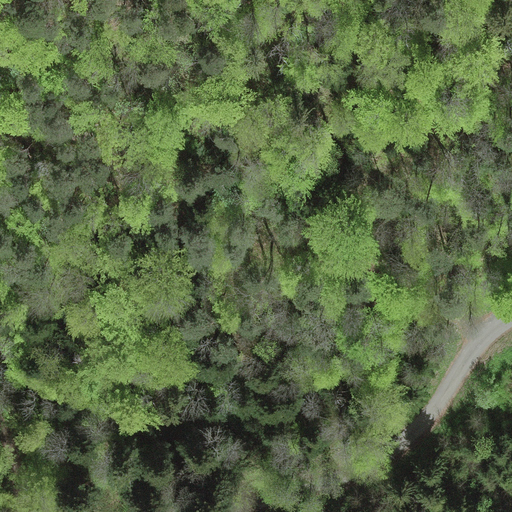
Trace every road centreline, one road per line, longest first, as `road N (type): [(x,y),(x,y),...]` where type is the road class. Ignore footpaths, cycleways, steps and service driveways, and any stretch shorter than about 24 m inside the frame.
road 1 (unclassified): [(205,511),(381,461),(425,424),(473,348),(511,314)]
road 2 (track): [(491,327),(263,217)]
